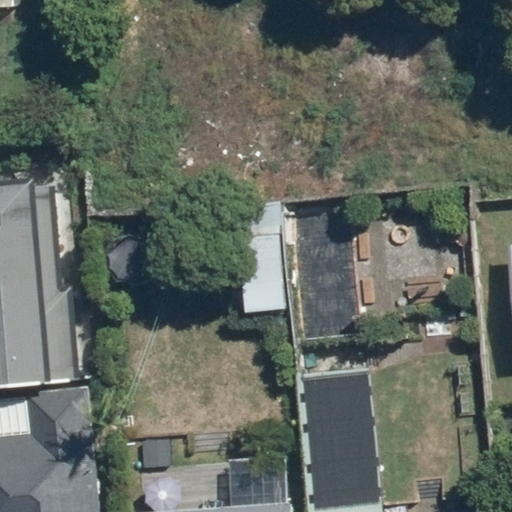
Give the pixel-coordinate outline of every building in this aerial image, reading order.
[(65,283),(54,167),(0,171),(0,384),(84,376),(75,282),(65,283)] [(324,172),(260,176),(268,317),(331,313),(324,172)] [(385,511),(373,363),(301,369),(313,511),(385,511)] [(106,511),(94,382),(32,387),(36,428),(0,431),(0,511),(106,511)] [(138,504),(138,511),(300,511),(299,491),(138,504)]
